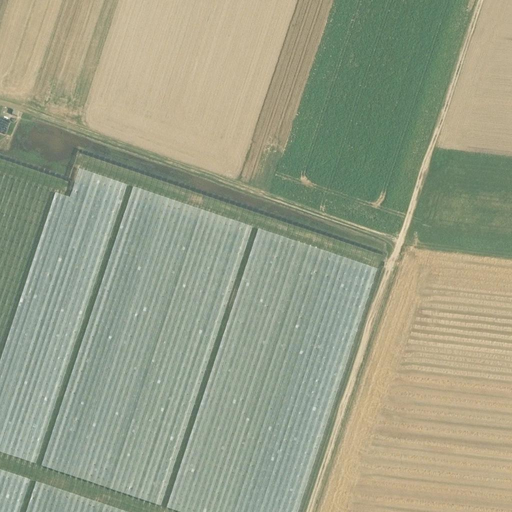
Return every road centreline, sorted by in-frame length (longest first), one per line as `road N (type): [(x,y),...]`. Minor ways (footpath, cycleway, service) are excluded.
road 1 (track): [(309,511),(478,0)]
road 2 (track): [(0,101),(397,244),(511,256)]
